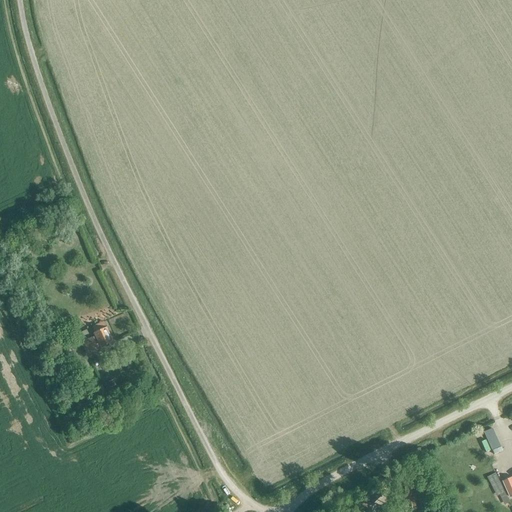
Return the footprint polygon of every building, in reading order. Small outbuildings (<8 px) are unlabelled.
[(98,345),(100,349),(113,343),(106,327),(93,333),(95,338),(83,344),(86,350),(98,345)] [(55,343),(62,358),(73,354),(66,338),(55,343)] [(504,505),(511,501),(496,472),(487,477),(496,496),(499,495),(504,505)] [(511,495),(511,477),(511,476),(502,480),(509,497),(511,495)] [(415,483),(417,492),(427,488),(424,480),(415,483)]
